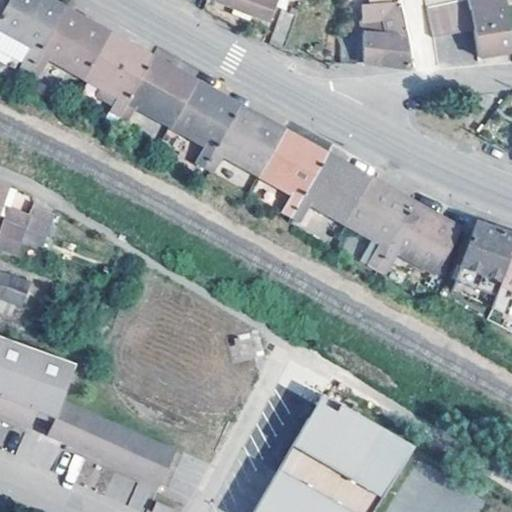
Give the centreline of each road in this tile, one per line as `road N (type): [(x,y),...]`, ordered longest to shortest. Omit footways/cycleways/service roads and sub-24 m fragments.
road 1 (unclassified): [(287,345),(511,480)]
road 2 (secondary): [(347,122),(126,0)]
road 3 (unclassified): [(287,345),(198,511)]
road 4 (secondary): [(511,197),(347,122)]
road 5 (residential): [(511,80),(419,85),(363,104),(347,122)]
road 6 (unclassified): [(0,175),(121,243)]
